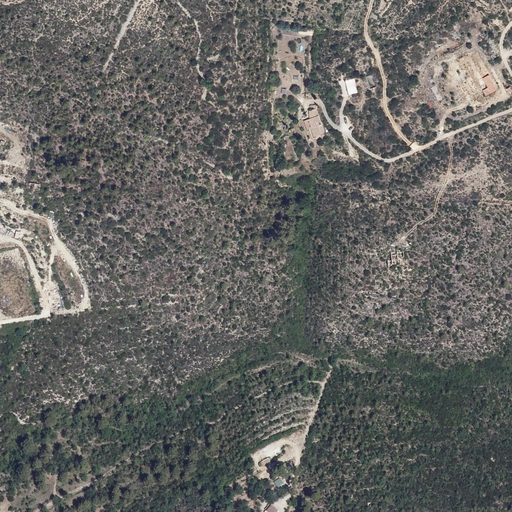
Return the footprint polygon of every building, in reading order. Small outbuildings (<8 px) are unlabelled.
[(501,90),(493,74),(477,81),(484,99),(501,90)] [(371,75),(366,77),(370,88),(375,86),(371,75)] [(349,94),(358,92),(354,78),(345,80),(349,94)] [(316,105),(298,112),(309,139),(328,135),(316,105)] [(277,488),(284,484),(281,477),(274,481),(277,488)]
